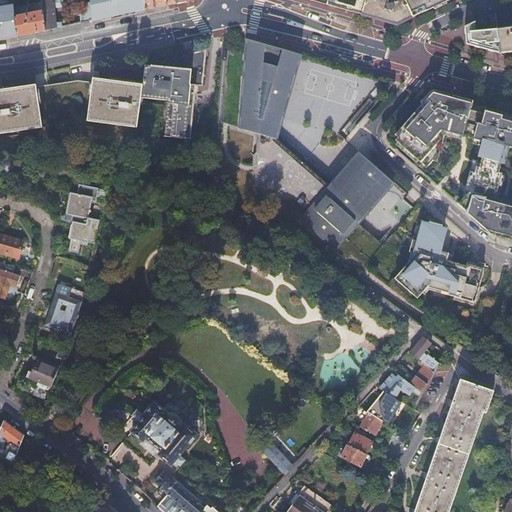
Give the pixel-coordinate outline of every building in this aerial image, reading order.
[(14,15),(13,3),(12,0),(0,0),(0,39),(6,38),(6,35),(13,37),(15,36),(14,15)] [(42,0),(43,9),(44,30),(62,26),(62,21),(55,21),(54,7),(65,6),(64,0),(42,0)] [(92,4),(94,20),(111,16),(119,14),(145,9),(144,0),(91,0),(92,1),(92,4)] [(144,0),(145,9),(172,3),(175,3),(174,0),(144,0)] [(329,0),(328,5),(347,11),(362,15),(366,0),(329,0)] [(366,0),(362,15),(397,25),(413,18),(405,0),(366,0)] [(405,0),(413,18),(447,2),(445,0),(405,0)] [(81,3),(83,22),(94,20),(92,4),(92,1),(81,3)] [(14,15),(15,36),(30,33),(44,30),(43,9),(28,12),(27,7),(20,8),(20,14),(14,15)] [(463,45),(501,54),(498,38),(497,29),(477,29),(476,18),(461,25),(463,45)] [(511,26),(497,29),(497,31),(498,38),(501,54),(511,52),(511,26)] [(333,182),(277,134),(301,55),(246,38),(239,128),(256,133),(255,151),(252,155),(252,158),(310,207),(300,220),(334,250),(393,183),(359,152),(333,182)] [(143,64),(140,85),(137,110),(168,113),(164,149),(191,152),(195,98),(202,99),(204,62),(204,50),(143,64)] [(76,80),(51,83),(52,128),(87,121),(114,125),(119,82),(94,78),(93,82),(76,80)] [(119,82),(114,125),(135,128),(137,110),(140,85),(119,82)] [(51,83),(0,90),(0,136),(42,130),(52,128),(51,83)] [(481,109),(480,112),(470,110),(472,102),(433,92),(413,114),(405,123),(395,135),(398,137),(395,140),(397,142),(395,144),(416,162),(418,160),(427,167),(443,149),(447,136),(462,140),(463,136),(472,139),(471,143),(481,146),(477,160),(473,159),(463,197),(458,203),(462,207),(467,211),(466,213),(490,234),(503,237),(511,240),(511,117),(488,111),(481,109)] [(65,191),(61,213),(68,214),(67,221),(71,222),(66,250),(76,252),(78,240),(93,242),(102,190),(74,186),(73,192),(65,191)] [(445,227),(422,221),(416,241),(412,240),(409,251),(411,252),(408,263),(394,278),(421,301),(428,293),(476,307),(481,288),(479,287),(484,270),(451,261),(454,252),(441,248),(443,243),(440,243),(445,227)] [(0,233),(0,251),(19,257),(24,239),(0,233)] [(13,267),(0,262),(0,295),(4,297),(9,283),(17,285),(20,275),(11,272),(13,267)] [(59,283),(44,325),(54,328),(55,324),(61,326),(60,331),(69,334),(84,293),(59,283)] [(429,344),(430,343),(423,337),(421,337),(410,353),(418,359),(420,357),(425,349),(429,344)] [(433,372),(439,362),(435,359),(436,358),(432,356),(432,357),(427,354),(429,352),(425,349),(420,357),(418,359),(423,362),(421,364),(422,364),(433,372)] [(58,369),(32,358),(22,381),(48,392),(58,369)] [(422,392),(433,372),(422,364),(411,384),(422,392)] [(419,397),(422,392),(411,384),(397,375),(395,378),(390,375),(378,388),(395,398),(400,390),(404,392),(410,396),(412,392),(419,397)] [(447,511),(490,390),(459,379),(413,511),(447,511)] [(144,418),(133,432),(144,441),(146,438),(163,451),(160,454),(172,464),(175,461),(181,466),(185,460),(179,454),(196,432),(184,423),(181,427),(165,415),(167,412),(154,402),(142,417),(144,418)] [(382,420),(368,412),(360,425),(374,433),(382,420)] [(20,447),(24,435),(4,420),(0,431),(0,432),(3,435),(2,437),(14,446),(15,444),(20,447)] [(353,431),(347,443),(366,453),(372,441),(353,431)] [(391,436),(386,445),(398,452),(403,444),(391,436)] [(283,477),(291,467),(264,442),(257,450),(259,455),(283,477)] [(366,453),(347,443),(341,455),(360,465),(366,453)] [(382,452),(394,460),(398,452),(386,445),(382,452)] [(378,476),(383,478),(386,479),(392,466),(391,466),(385,463),(378,476)] [(372,473),(360,468),(357,475),(369,480),(372,473)] [(168,494),(157,506),(163,511),(214,511),(212,510),(211,511),(207,508),(205,510),(165,473),(156,483),(168,494)] [(364,494),(354,511),(367,511),(379,492),(377,490),(372,488),(368,496),(364,494)] [(511,511),(511,491),(502,497),(510,500),(503,511),(511,511)] [(322,511),(299,495),(286,511),(322,511)]
